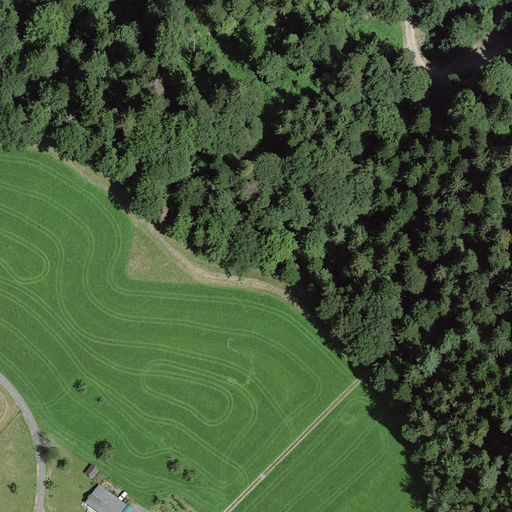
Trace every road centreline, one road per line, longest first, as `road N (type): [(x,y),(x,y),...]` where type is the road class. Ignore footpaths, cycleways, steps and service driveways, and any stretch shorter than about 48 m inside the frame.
road 1 (track): [(229,511),(376,382)]
road 2 (track): [(511,48),(471,68),(422,70),(406,0)]
road 3 (unclassified): [(0,379),(42,454),(39,511)]
